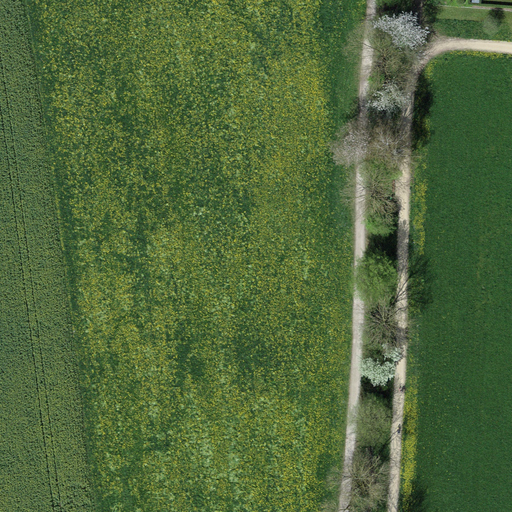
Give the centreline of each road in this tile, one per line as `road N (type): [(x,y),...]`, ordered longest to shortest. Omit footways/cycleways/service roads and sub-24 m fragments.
road 1 (track): [(368,38),(343,511)]
road 2 (track): [(389,511),(407,107),(417,63)]
